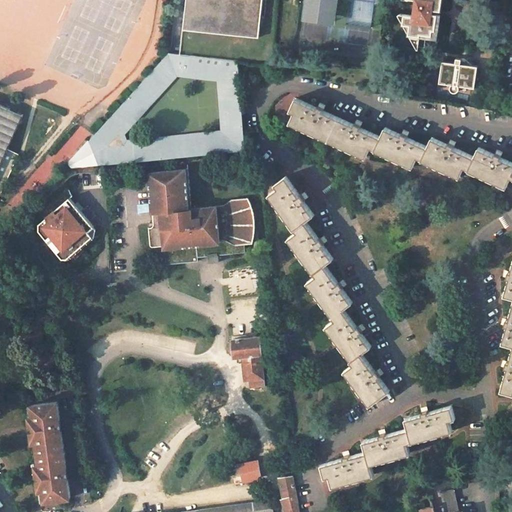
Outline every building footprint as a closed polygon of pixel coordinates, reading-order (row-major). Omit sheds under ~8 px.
[(186,0),(183,30),(259,37),(261,18),(262,0),(186,0)] [(335,22),(337,0),(304,0),(302,18),(335,22)] [(424,35),(437,37),(441,13),(432,12),(433,8),(441,9),(442,0),(417,0),(415,14),(404,12),(399,14),(410,33),(415,34),(415,37),(420,38),(420,35),(424,35)] [(415,34),(410,33),(418,49),(423,48),(424,35),(420,35),(420,38),(415,37),(415,34)] [(130,140),(128,134),(178,76),(172,53),(71,163),(135,160),(130,140)] [(172,53),(178,76),(217,80),(238,61),(181,55),(172,53)] [(443,60),(440,82),(453,84),(452,84),(452,85),(451,86),(451,87),(452,88),(452,90),(454,91),(455,91),(457,91),(458,91),(459,90),(460,89),(460,88),(460,87),(460,86),(460,85),(475,87),(478,65),(472,64),(473,64),(465,57),(465,60),(462,58),(457,57),(456,62),(443,60)] [(221,128),(246,150),(238,61),(217,80),(221,128)] [(295,112),(290,122),(366,155),(370,146),(376,134),(361,127),(362,125),(355,122),(354,124),(324,110),(325,108),(318,105),(318,108),(296,98),(291,110),(295,112)] [(0,165),(8,149),(23,115),(0,103),(0,165)] [(376,134),(370,146),(414,165),(418,156),(423,144),(408,137),(409,135),(402,132),(401,134),(385,127),(381,136),(376,134)] [(130,140),(135,160),(246,150),(221,128),(130,140)] [(423,144),(418,156),(461,176),(465,168),(471,155),(454,147),(455,145),(449,142),(448,144),(432,137),(428,147),(423,144)] [(471,155),(465,168),(507,187),(511,177),(511,162),(501,157),(502,155),(496,152),(495,154),(479,147),(475,157),(471,155)] [(8,149),(0,165),(0,195),(19,154),(8,149)] [(167,265),(199,261),(199,258),(203,258),(209,257),(209,255),(219,254),(219,256),(246,253),(246,244),(254,243),(255,237),(256,229),(256,217),(254,209),(253,206),(252,203),(249,197),(232,199),(224,205),(192,208),(188,168),(150,172),(155,223),(155,225),(154,227),(152,228),(150,228),(151,244),(152,246),(154,247),(165,246),(167,265)] [(278,188),(269,194),(295,229),(306,220),(314,214),(304,200),(306,199),(302,193),(300,195),(286,176),(275,184),(278,188)] [(73,204),(68,198),(38,224),(38,230),(60,255),(65,250),(68,253),(89,233),(87,231),(92,226),(78,210),(75,212),(70,206),(73,204)] [(75,212),(78,210),(73,204),(70,206),(75,212)] [(297,232),(288,238),(314,272),(325,264),(333,258),(323,244),(325,243),(321,237),(319,238),(306,220),(295,229),(297,232)] [(89,233),(68,253),(71,256),(83,246),(93,237),(89,233)] [(210,264),(220,263),(219,256),(219,254),(209,255),(209,257),(210,264)] [(316,276),(308,282),(333,316),(344,308),(352,302),(342,288),(344,286),(340,281),(338,282),(325,264),(314,272),(316,276)] [(507,325),(503,342),(511,344),(511,307),(509,319),(507,318),(505,325),(507,325)] [(335,320),(326,326),(351,360),(362,353),(371,346),(361,332),(363,330),(359,325),(357,327),(344,308),(333,316),(335,320)] [(233,339),(235,357),(243,356),(262,354),(260,336),(246,338),(233,339)] [(508,368),(501,390),(511,392),(511,351),(509,361),(507,360),(505,367),(508,368)] [(353,364),(345,371),(370,405),(390,390),(379,376),(381,375),(377,370),(375,371),(362,353),(351,360),(353,364)] [(245,371),(246,379),(248,379),(264,377),(262,354),(243,356),(245,371)] [(248,379),(250,388),(265,387),(264,377),(248,379)] [(41,461),(41,468),(38,468),(39,475),(40,485),(43,484),(44,492),(45,500),(71,497),(69,484),(65,446),(62,413),(60,401),(34,403),(35,412),(36,419),(32,420),(33,427),(34,436),(37,436),(38,444),(41,461)] [(409,428),(412,441),(452,431),(450,420),(455,418),(452,405),(429,411),(428,409),(422,411),(423,413),(406,418),(409,428)] [(367,451),(371,464),(410,453),(407,443),(412,441),(409,428),(387,434),(386,432),(380,434),(381,436),(364,441),(367,451)] [(330,476),(333,486),(374,475),(371,464),(367,451),(351,456),(350,453),(343,455),(344,458),(322,464),(326,477),(330,476)] [(241,463),(244,480),(261,477),(258,460),(241,463)] [(232,465),(236,482),(244,480),(241,463),(232,465)] [(286,511),(300,511),(293,475),(280,477),(284,498),(281,498),(286,511)] [(441,491),(445,511),(457,511),(460,511),(455,489),(441,491)] [(181,511),(273,511),(272,500),(181,511)]
